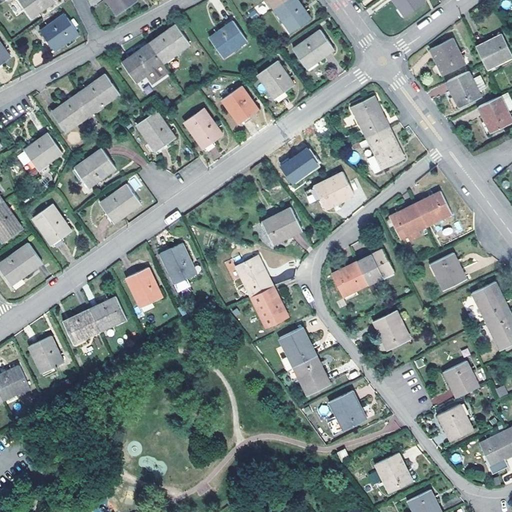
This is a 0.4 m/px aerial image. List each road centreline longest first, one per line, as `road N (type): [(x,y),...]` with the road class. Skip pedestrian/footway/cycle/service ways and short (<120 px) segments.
road 1 (residential): [(511,488),(471,488),(444,467),(331,323),(316,289),(332,240),(446,146)]
road 2 (residential): [(3,327),(382,61)]
